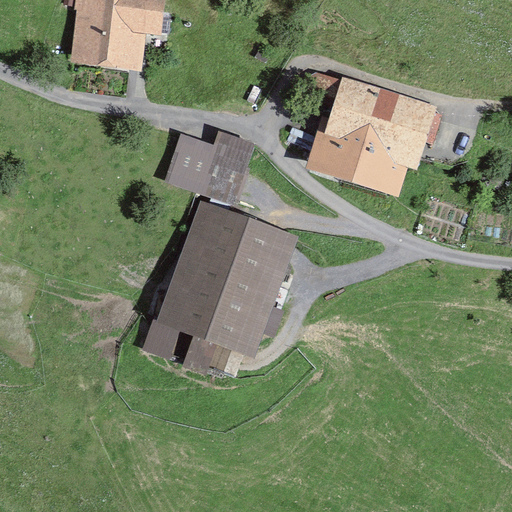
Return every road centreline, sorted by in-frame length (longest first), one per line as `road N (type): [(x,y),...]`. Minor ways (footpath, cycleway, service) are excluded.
road 1 (residential): [(243,132),(308,192),(383,235),(511,267)]
road 2 (track): [(0,68),(81,103),(243,132)]
